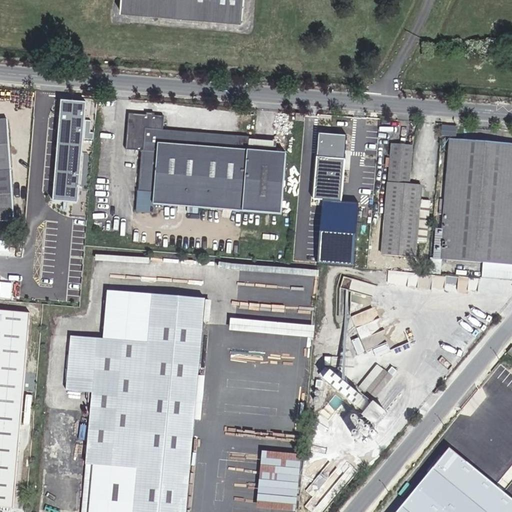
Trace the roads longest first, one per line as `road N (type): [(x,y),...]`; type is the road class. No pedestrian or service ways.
road 1 (unclassified): [(0,71),(511,113)]
road 2 (unknown): [(219,430),(236,334),(302,336),(313,351),(305,433),(277,437)]
road 3 (unclassified): [(511,323),(355,511)]
